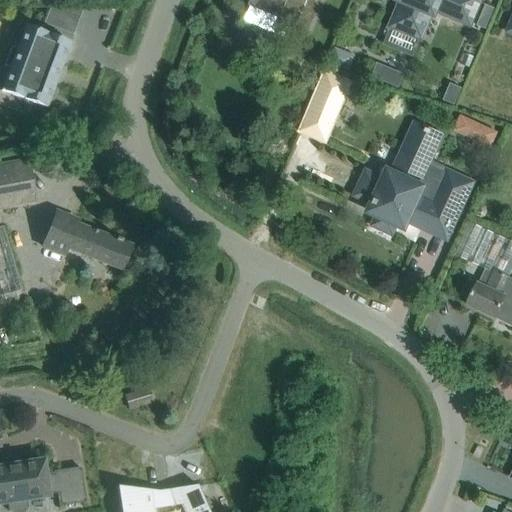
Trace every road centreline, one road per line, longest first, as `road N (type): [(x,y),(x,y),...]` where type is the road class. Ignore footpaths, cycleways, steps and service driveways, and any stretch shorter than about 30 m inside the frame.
road 1 (residential): [(255,256),(181,438),(161,442),(46,399),(0,397)]
road 2 (residential): [(255,256),(177,202),(143,152),(135,96),(165,0)]
road 3 (residential): [(446,399),(411,347),(255,256)]
